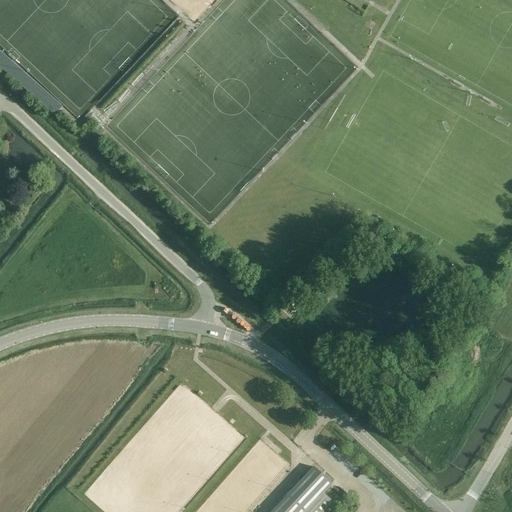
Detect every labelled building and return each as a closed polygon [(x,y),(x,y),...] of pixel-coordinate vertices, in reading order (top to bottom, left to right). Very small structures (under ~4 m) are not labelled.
[(190,0),(201,9),(209,0),(190,0)] [(0,67),(52,114),(63,108),(0,51),(0,67)] [(284,435),(291,420),(264,407),(257,422),(284,435)] [(215,488),(241,511),(256,511),(290,475),(255,444),(215,488)] [(304,511),(331,484),(314,467),(271,511),(304,511)]
